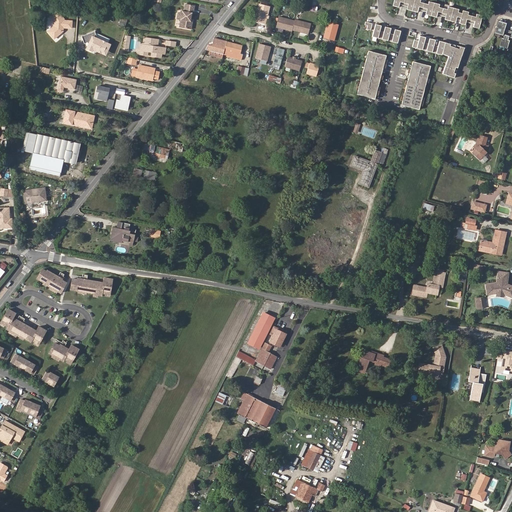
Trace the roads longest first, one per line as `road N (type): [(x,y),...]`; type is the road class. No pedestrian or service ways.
road 1 (residential): [(36,253),(511,336)]
road 2 (residential): [(237,0),(36,253)]
road 3 (residential): [(17,303),(84,334),(87,312),(34,292),(20,297)]
road 4 (unknown): [(233,378),(266,393),(308,301)]
